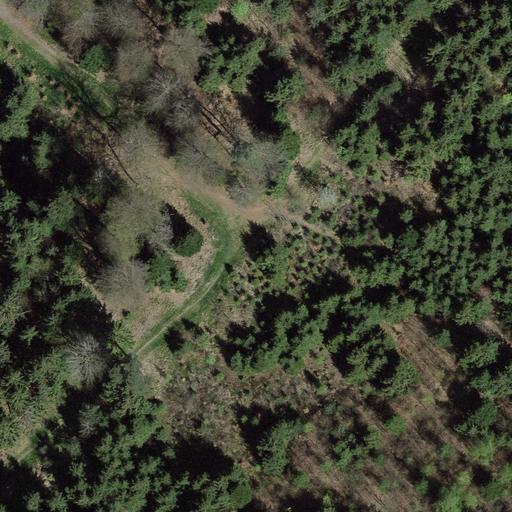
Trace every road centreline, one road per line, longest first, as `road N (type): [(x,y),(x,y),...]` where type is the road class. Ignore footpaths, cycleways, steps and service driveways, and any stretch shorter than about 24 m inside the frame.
road 1 (track): [(258,229),(104,97),(8,0)]
road 2 (track): [(468,0),(395,54),(258,229)]
